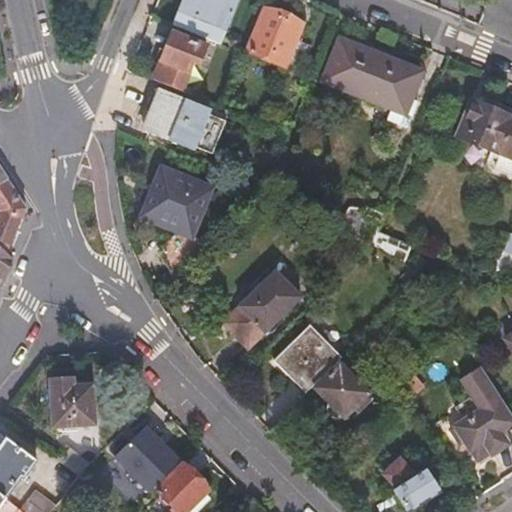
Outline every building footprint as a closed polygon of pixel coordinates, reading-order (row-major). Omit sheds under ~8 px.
[(182,0),(173,23),(219,43),(237,0),(182,0)] [(245,50),(286,67),(302,24),(262,8),(245,50)] [(160,59),(152,78),(180,90),(192,61),(199,64),(206,46),(172,31),(165,49),(170,52),(167,62),(160,59)] [(322,80),(334,84),(367,97),(390,107),(385,120),(406,128),(417,99),(411,96),(421,71),(339,37),(322,80)] [(367,97),(334,84),(330,93),(362,107),(367,97)] [(143,129),(193,151),(195,146),(212,153),(224,122),(208,114),(210,112),(160,90),(143,129)] [(457,134),(511,155),(511,112),(495,106),(494,108),(473,99),(457,134)] [(0,185),(9,180),(0,166),(0,185)] [(144,216),(192,234),(210,189),(162,170),(144,216)] [(0,247),(9,256),(28,210),(9,180),(0,185),(0,247)] [(341,222),(373,244),(377,232),(384,214),(366,207),(349,206),(341,222)] [(377,232),(373,244),(400,261),(407,246),(377,232)] [(501,250),(493,269),(511,267),(511,233),(510,233),(504,251),(501,250)] [(0,291),(14,260),(9,256),(0,247),(0,291)] [(223,322),(247,347),(299,297),(274,272),(223,322)] [(274,361),(305,392),(312,386),(338,361),(341,357),(310,325),(274,361)] [(338,361),(312,386),(344,417),(368,393),(338,361)] [(497,398),(500,397),(480,366),(464,378),(483,407),(497,398)] [(413,374),(402,383),(411,396),(423,386),(413,374)] [(73,381),(53,382),(55,425),(94,424),(92,388),(74,389),(73,381)] [(511,421),(497,398),(483,407),(452,428),(459,440),(463,438),(476,459),(490,450),(492,453),(508,443),(500,431),(511,421)] [(8,442),(0,451),(0,495),(3,498),(22,474),(25,477),(36,462),(8,442)] [(67,445),(57,459),(79,476),(92,464),(67,445)] [(406,511),(408,511),(441,491),(426,468),(415,474),(400,459),(384,474),(395,486),(392,489),(406,511)] [(177,511),(187,511),(189,510),(205,495),(208,492),(184,466),(158,491),(177,511)] [(36,489),(19,510),(20,511),(22,511),(51,511),(58,504),(36,489)] [(205,495),(189,510),(190,511),(198,511),(211,501),(205,495)]
